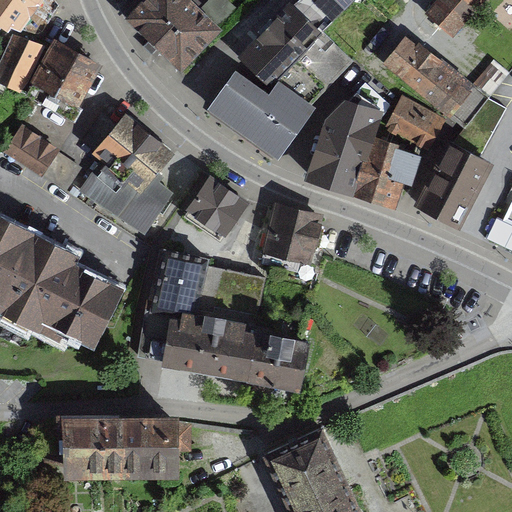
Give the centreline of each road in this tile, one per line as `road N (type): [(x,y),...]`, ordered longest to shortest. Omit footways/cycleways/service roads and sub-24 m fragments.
road 1 (residential): [(0,410),(191,408),(301,420),(511,327)]
road 2 (residential): [(96,0),(147,88),(223,157),(511,286)]
